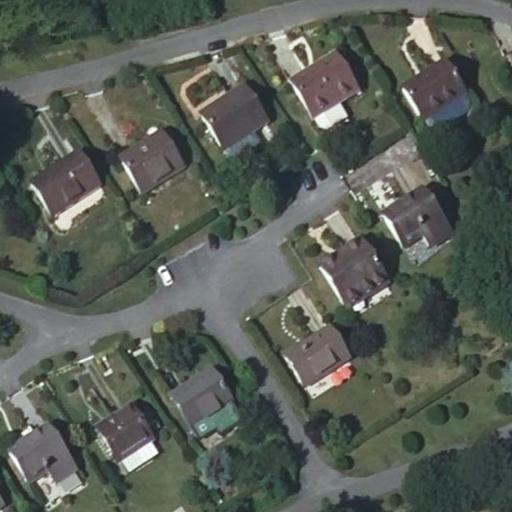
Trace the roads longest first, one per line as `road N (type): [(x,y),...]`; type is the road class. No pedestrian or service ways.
road 1 (residential): [(511,22),(486,10),(405,0),(193,42),(0,94)]
road 2 (residential): [(155,321),(195,313),(231,329),(339,506)]
road 3 (residential): [(155,321),(339,193)]
road 4 (residential): [(511,439),(339,506)]
road 5 (residential): [(0,390),(44,359),(155,321)]
road 6 (residential): [(0,304),(64,328),(155,321)]
